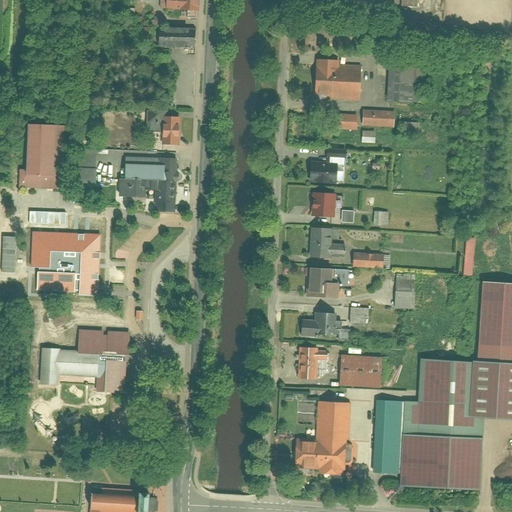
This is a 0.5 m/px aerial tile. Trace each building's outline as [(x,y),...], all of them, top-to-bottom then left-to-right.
[(200,0),(162,0),(162,9),(181,10),(181,12),(200,13),(200,0)] [(198,29),(160,28),(159,49),(145,49),(144,68),(162,69),(162,50),(198,51),(198,29)] [(393,55),(391,100),(422,101),(424,57),(393,55)] [(333,97),(361,98),(363,65),(342,64),(343,59),(320,58),(318,92),(333,93),(333,97)] [(366,108),(365,125),(397,127),(398,110),(366,108)] [(344,128),(360,129),(361,114),(345,113),(344,128)] [(184,116),(149,115),(149,132),(163,132),(163,146),(184,147),(184,116)] [(19,173),(19,189),(65,189),(65,175),(56,175),(57,125),(28,124),(27,173),(19,173)] [(365,130),(364,142),(377,143),(378,131),(365,130)] [(330,147),(329,162),(341,162),(348,163),(349,149),(330,147)] [(88,169),(98,169),(98,154),(88,153),(88,169)] [(173,206),(174,158),(125,157),(124,180),(107,180),(107,197),(154,198),(154,205),(173,206)] [(314,160),(312,180),(340,182),(341,162),(329,162),(314,160)] [(98,183),(98,169),(81,169),(81,183),(98,183)] [(316,191),(314,215),(338,216),(339,193),(316,191)] [(345,209),(344,221),(356,222),(357,210),(345,209)] [(391,211),(378,211),(377,224),(390,225),(391,211)] [(67,225),(67,212),(30,212),(30,225),(67,225)] [(105,220),(81,220),(80,261),(72,261),(72,282),(0,280),(0,293),(58,295),(58,284),(71,285),(71,290),(103,291),(105,220)] [(315,225),(313,256),(335,257),(335,253),(348,254),(349,243),(336,243),(337,227),(315,225)] [(461,275),(474,275),(475,238),(467,237),(466,256),(462,256),(461,275)] [(356,251),(355,266),(387,268),(388,253),(356,251)] [(338,267),(308,266),(307,275),(310,275),(309,295),(344,297),(345,281),(337,280),(338,267)] [(400,273),(399,290),(416,291),(417,274),(400,273)] [(378,404),(374,472),(400,473),(399,488),(484,493),(488,421),(511,422),(511,283),(485,282),(480,366),(425,363),(422,406),(378,404)] [(399,290),(398,307),(427,309),(428,292),(416,291),(399,290)] [(353,306),(353,322),(371,322),(371,307),(353,306)] [(305,334),(338,334),(339,312),(318,311),(318,319),(305,319),(305,334)] [(133,332),(79,329),(78,351),(41,349),(39,386),(58,387),(58,376),(99,378),(98,392),(125,394),(127,358),(131,359),(133,332)] [(51,331),(50,345),(60,345),(61,331),(51,331)] [(302,346),(302,377),(321,378),(321,359),(331,359),(331,351),(322,351),(322,347),(302,346)] [(342,385),(384,387),(386,356),(344,354),(342,385)] [(316,439),(298,439),(297,469),(318,469),(318,474),(349,475),(352,401),(318,400),(316,439)] [(91,493),(89,511),(152,511),(154,493),(142,493),(142,490),(102,488),(102,493),(91,493)]
